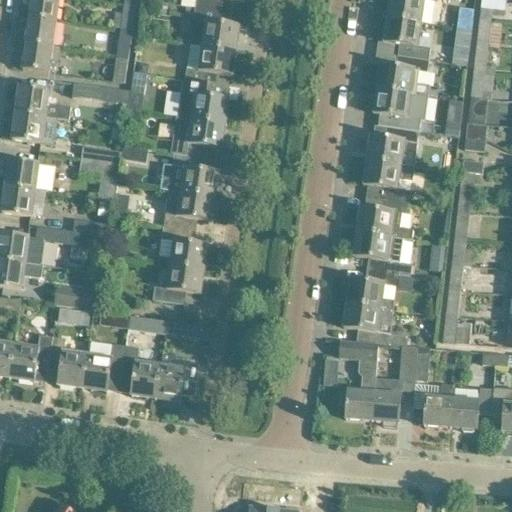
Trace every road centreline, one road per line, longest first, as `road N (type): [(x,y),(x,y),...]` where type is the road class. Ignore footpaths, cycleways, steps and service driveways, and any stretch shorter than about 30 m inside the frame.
road 1 (tertiary): [(285,465),(347,0)]
road 2 (residential): [(206,456),(269,0)]
road 3 (residential): [(511,482),(285,465)]
road 4 (residential): [(206,456),(0,429)]
